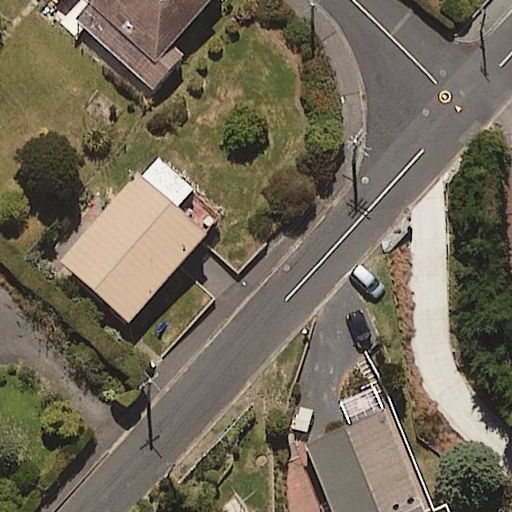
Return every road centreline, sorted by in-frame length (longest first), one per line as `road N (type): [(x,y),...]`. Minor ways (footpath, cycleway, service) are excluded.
road 1 (residential): [(90,511),(463,105)]
road 2 (residential): [(353,0),(463,105)]
